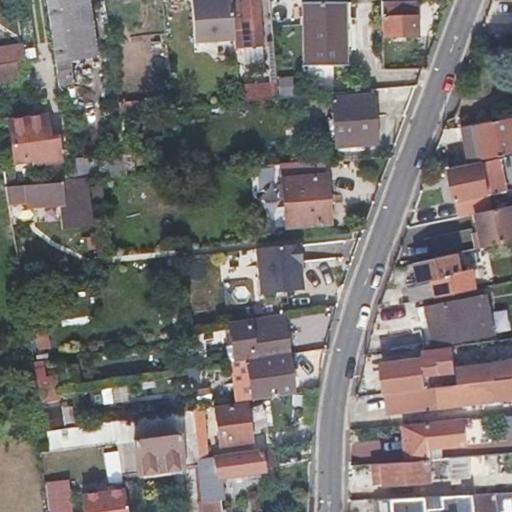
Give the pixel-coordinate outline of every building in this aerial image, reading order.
[(89,0),(46,0),(56,62),(98,56),(89,0)] [(233,29),(235,46),(261,45),(256,0),(238,0),(242,29),(233,29)] [(400,0),(385,0),(379,0),(379,4),(380,37),(418,35),(417,13),(401,13),(400,0)] [(343,64),(341,34),(339,3),(298,7),(302,68),(343,64)] [(16,63),(0,64),(0,83),(18,80),(16,63)] [(275,68),(237,71),(239,102),(278,98),(277,86),(275,68)] [(308,84),(277,86),(278,98),(285,97),(309,94),(308,84)] [(328,100),(327,93),(309,94),(285,97),(286,111),(304,109),(306,127),(330,125),(328,100)] [(332,147),(353,145),(374,144),(370,96),(328,100),(330,125),(332,147)] [(173,99),(118,105),(119,116),(174,109),(173,99)] [(511,111),(489,116),(461,121),(465,141),(478,138),(482,156),(511,149),(511,111)] [(58,139),(54,140),(50,140),(48,121),(10,127),(15,163),(35,160),(36,164),(60,160),(58,139)] [(478,138),(465,141),(469,158),(482,156),(478,138)] [(95,156),(70,159),(73,179),(88,178),(127,174),(124,154),(95,156)] [(507,186),(501,157),(452,167),(461,213),(475,210),(493,207),(489,189),(507,186)] [(328,223),(324,159),(254,164),(256,181),(283,179),(285,207),(273,207),(274,226),(286,226),(286,227),(328,223)] [(63,228),(92,226),(88,178),(73,179),(62,180),(62,183),(6,187),(9,204),(28,203),(29,210),(62,207),(63,228)] [(511,202),(493,207),(475,210),(483,242),(511,235),(511,202)] [(299,262),(296,243),(252,247),(257,292),(299,287),(296,262),(299,262)] [(460,266),(456,247),(415,256),(420,280),(432,277),(436,293),(475,285),(471,264),(460,266)] [(483,290),(444,298),(424,302),(431,340),(490,328),(483,290)] [(228,361),(241,358),(284,352),(284,348),(283,348),(278,324),(269,325),(268,317),(223,325),(226,345),(228,361)] [(385,389),(411,386),(433,383),(431,371),(453,367),(450,341),(414,346),(416,363),(383,368),(385,389)] [(218,347),(221,362),(228,361),(226,345),(218,347)] [(325,345),(309,348),(293,350),(295,362),(322,358),(325,345)] [(284,352),(241,358),(247,392),(248,399),(291,391),(284,352)] [(511,356),(466,363),(468,378),(511,372),(511,356)] [(433,383),(411,386),(412,393),(437,401),(450,400),(454,400),(511,392),(511,372),(468,378),(433,383)] [(230,396),(231,403),(248,399),(247,392),(230,396)] [(241,406),(225,408),(209,411),(215,446),(248,441),(241,406)] [(129,440),(190,433),(188,414),(188,411),(127,420),(129,440)] [(199,412),(188,414),(190,433),(191,444),(203,442),(199,412)] [(402,421),(405,458),(429,456),(428,445),(457,442),(455,422),(462,421),(461,415),(402,421)] [(190,433),(129,440),(118,442),(122,471),(123,482),(195,474),(193,458),(193,453),(191,444),(190,433)] [(110,473),(122,471),(118,442),(107,443),(110,473)] [(199,458),(193,458),(195,474),(198,511),(216,511),(215,500),(219,499),(216,477),(259,471),(255,449),(199,458)] [(405,458),(389,460),(383,461),(384,482),(463,476),(460,453),(429,456),(405,458)] [(375,483),(384,482),(383,461),(373,461),(375,483)] [(126,511),(124,487),(103,489),(82,492),(84,511),(126,511)] [(511,511),(511,489),(498,490),(499,504),(499,511),(511,511)] [(428,503),(427,511),(499,511),(499,504),(498,490),(442,493),(443,502),(428,503)] [(427,511),(428,503),(427,494),(375,497),(375,511),(427,511)] [(51,511),(69,511),(67,495),(49,497),(51,511)]
